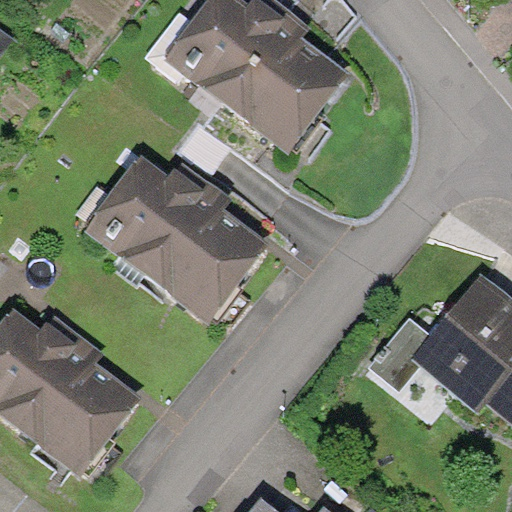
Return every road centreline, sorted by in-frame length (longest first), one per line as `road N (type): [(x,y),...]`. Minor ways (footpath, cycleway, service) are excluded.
road 1 (residential): [(481,119),(169,511)]
road 2 (residential): [(381,0),(481,119)]
